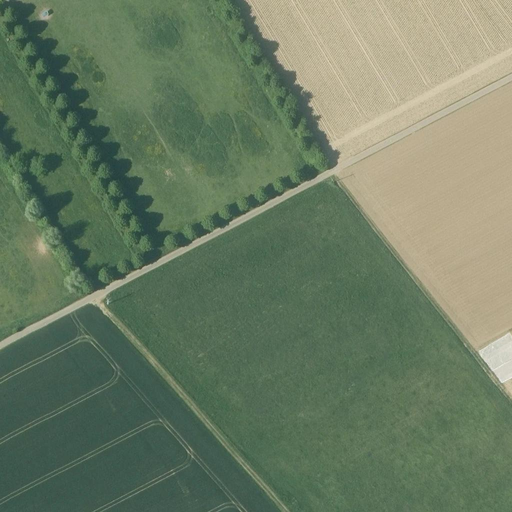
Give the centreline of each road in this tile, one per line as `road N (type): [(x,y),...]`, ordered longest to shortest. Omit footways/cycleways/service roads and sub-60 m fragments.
road 1 (track): [(0,354),(511,85)]
road 2 (track): [(511,406),(335,177)]
road 3 (track): [(102,303),(285,511)]
